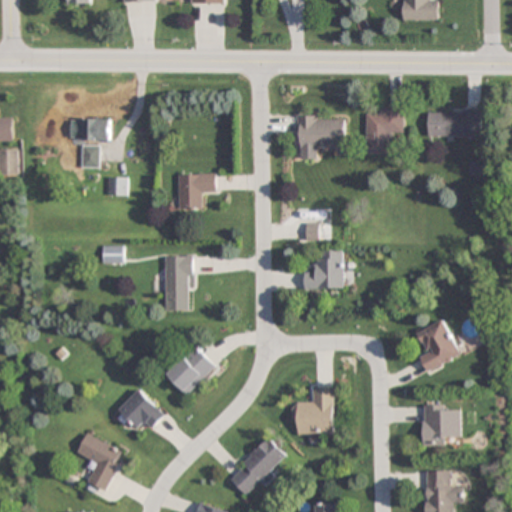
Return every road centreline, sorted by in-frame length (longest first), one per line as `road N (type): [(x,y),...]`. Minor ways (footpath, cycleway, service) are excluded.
road 1 (residential): [(511,66),(0,62)]
road 2 (residential): [(258,62),(266,345)]
road 3 (residential): [(384,511),(375,354),(359,345),(266,345)]
road 4 (residential): [(266,345),(254,387),(180,465),(151,511)]
